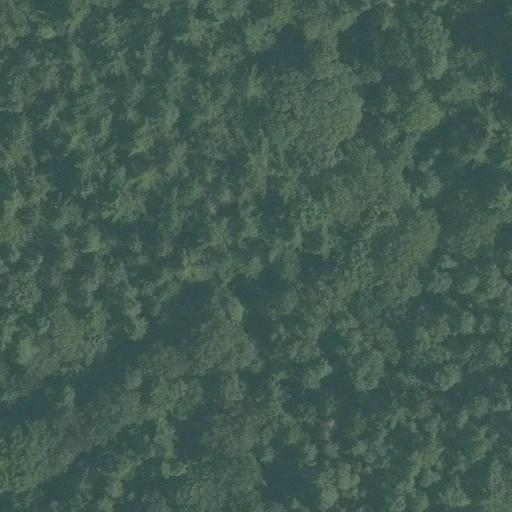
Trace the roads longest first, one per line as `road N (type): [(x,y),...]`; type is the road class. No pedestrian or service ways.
road 1 (track): [(0,453),(175,342),(302,511)]
road 2 (track): [(511,186),(422,227),(361,115)]
road 3 (track): [(361,115),(346,87),(343,46),(396,0)]
